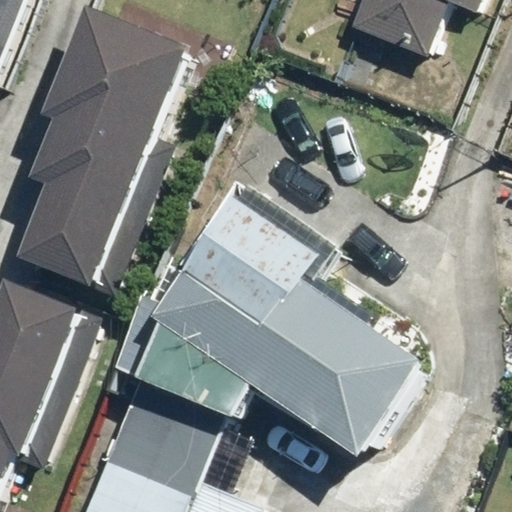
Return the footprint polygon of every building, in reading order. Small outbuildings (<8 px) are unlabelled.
[(0,0),(0,94),(36,0),(0,0)] [(371,0),(359,34),(443,66),(463,13),(486,22),(494,0),(371,0)] [(188,41),(85,1),(42,110),(54,115),(31,174),(45,180),(17,251),(109,287),(169,134),(154,128),(188,41)] [(264,511),(267,506),(201,480),(226,414),(244,421),(259,391),(368,462),(430,369),(318,287),(334,261),(243,196),(174,309),(144,296),(115,371),(138,379),(85,511),(264,511)] [(0,489),(11,462),(34,471),(96,314),(4,277),(0,286),(0,489)]
